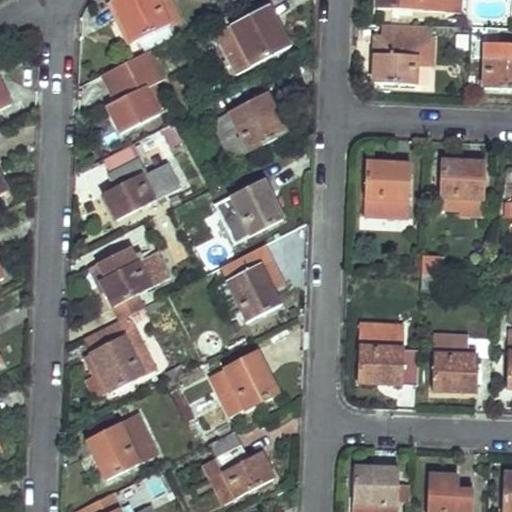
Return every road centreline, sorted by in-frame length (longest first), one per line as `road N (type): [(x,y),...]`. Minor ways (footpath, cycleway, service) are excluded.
road 1 (residential): [(38,511),(56,0)]
road 2 (residential): [(323,423),(334,113)]
road 3 (residential): [(511,432),(323,423)]
road 4 (residential): [(511,116),(334,113)]
